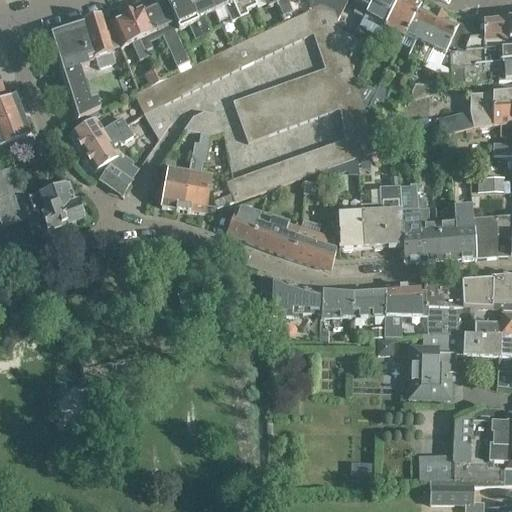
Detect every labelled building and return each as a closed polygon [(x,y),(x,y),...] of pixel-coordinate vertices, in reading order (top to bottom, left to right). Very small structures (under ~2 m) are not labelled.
[(204,40),(203,37),(185,0),(164,0),(163,1),(167,9),(177,32),(178,34),(189,29),(195,43),(204,40)] [(203,19),(215,14),(208,0),(185,0),(203,37),(210,34),(203,19)] [(231,24),(240,20),(230,0),(208,0),(215,14),(219,24),(229,19),(231,24)] [(257,8),(253,0),(230,0),(240,20),(249,16),(247,13),(257,8)] [(276,5),(273,0),(264,0),(268,9),(276,5)] [(280,15),(282,18),(291,14),(285,0),(273,0),(276,5),(278,9),(280,15)] [(310,0),(311,13),(321,8),(327,11),(328,0),(310,0)] [(347,2),(333,0),(328,0),(327,11),(331,13),(335,24),(342,12),(347,2)] [(363,21),(374,0),(349,0),(348,2),(357,7),(353,15),(363,21)] [(379,37),(400,0),(374,0),(363,21),(360,26),(379,37)] [(400,47),(420,11),(410,6),(410,2),(406,0),(402,0),(401,1),(400,0),(379,37),(378,38),(390,45),(391,42),(400,47)] [(174,34),(177,32),(167,9),(158,13),(155,5),(145,9),(160,41),(163,39),(177,69),(188,64),(174,34)] [(149,45),(160,41),(145,9),(143,10),(141,8),(136,11),(136,14),(127,18),(144,54),(151,51),(149,45)] [(331,13),(327,11),(321,8),(311,13),(303,17),(313,36),(317,48),(340,40),(338,33),(335,24),(331,13)] [(415,64),(438,20),(420,11),(400,47),(410,52),(406,60),(415,64)] [(303,41),(313,36),(303,17),(294,21),(303,41)] [(147,60),(144,54),(127,18),(119,21),(116,19),(111,22),(111,25),(109,25),(109,26),(120,50),(120,51),(130,47),(138,64),(147,60)] [(102,19),(75,28),(87,63),(94,61),(94,62),(95,62),(98,72),(114,67),(111,57),(113,56),(112,52),(120,50),(109,26),(104,28),(102,19)] [(447,51),(457,29),(438,20),(415,64),(423,69),(423,67),(435,73),(437,69),(447,51)] [(303,41),(294,21),(284,26),(293,46),(303,41)] [(457,54),(511,51),(511,23),(457,29),(447,51),(452,51),(453,52),(457,52),(457,54)] [(283,50),(293,46),(284,26),(274,31),(283,50)] [(88,68),(87,63),(75,28),(49,36),(77,123),(99,112),(96,102),(89,104),(79,71),(88,68)] [(283,50),(274,31),(264,36),(274,55),(283,50)] [(338,33),(340,40),(343,50),(347,52),(352,40),(338,33)] [(264,60),(274,55),(264,36),(254,40),(264,60)] [(264,60),(254,40),(245,45),(254,65),(264,60)] [(317,48),(320,59),(343,52),(343,50),(340,40),(317,48)] [(240,71),(254,65),(245,45),(231,52),(240,71)] [(213,60),(221,56),(223,55),(219,46),(209,51),(213,60)] [(497,68),(503,68),(511,67),(511,51),(457,54),(457,55),(449,55),(450,71),(478,69),(497,68)] [(231,52),(223,55),(221,56),(230,76),(240,71),(231,52)] [(352,85),(343,52),(320,59),(324,72),(331,92),(352,85)] [(211,61),(221,81),(230,76),(221,56),(213,60),(211,61)] [(221,81),(211,61),(201,66),(211,85),(221,81)] [(192,70),(201,90),(211,85),(201,66),(192,70)] [(511,83),(511,67),(503,68),(503,84),(511,83)] [(161,68),(153,72),(159,84),(167,79),(161,68)] [(451,87),(478,85),(478,86),(490,85),(490,77),(478,78),(478,69),(450,71),(451,87)] [(201,90),(192,70),(182,75),(191,95),(201,90)] [(159,84),(153,72),(144,76),(150,88),(159,84)] [(324,72),(314,75),(321,96),(331,92),(324,72)] [(181,99),(191,95),(182,75),(172,80),(181,99)] [(314,75),(304,79),(311,99),(321,96),(314,75)] [(301,103),(311,99),(304,79),(294,83),(301,103)] [(162,84),(171,104),(181,99),(172,80),(162,84)] [(294,83),(283,86),(290,107),(301,103),(294,83)] [(154,88),(163,108),(171,104),(162,84),(154,88)] [(352,85),(331,92),(338,112),(341,121),(361,114),(362,113),(354,90),(352,85)] [(280,111),(290,107),(283,86),(273,90),(280,111)] [(354,90),(362,113),(374,92),(364,87),(354,90)] [(374,92),(362,113),(363,115),(385,109),(388,103),(383,100),(387,92),(377,87),(374,92)] [(440,94),(438,88),(414,87),(410,95),(412,102),(440,94)] [(143,118),(159,143),(171,125),(163,108),(154,88),(133,98),(143,118)] [(273,90),(263,94),(270,114),(280,111),(273,90)] [(338,112),(331,92),(321,96),(328,116),(338,112)] [(256,108),(260,118),(270,114),(263,94),(253,97),(256,108)] [(511,95),(470,99),(469,116),(511,110),(511,95)] [(311,99),(318,120),(328,116),(321,96),(311,99)] [(256,108),(253,97),(232,104),(236,115),(256,108)] [(301,103),(308,123),(318,120),(311,99),(301,103)] [(0,127),(21,119),(14,100),(0,105),(0,127)] [(290,107),(297,127),(308,123),(301,103),(290,107)] [(280,111),(287,131),(297,127),(290,107),(280,111)] [(256,108),(236,115),(240,125),(260,118),(256,108)] [(499,130),(511,129),(511,110),(469,116),(438,124),(442,139),(476,130),(499,130)] [(270,114),(277,134),(287,131),(280,111),(270,114)] [(277,134),(270,114),(260,118),(264,128),(267,138),(277,134)] [(344,132),(363,125),(365,124),(361,114),(341,121),(340,121),(344,132)] [(183,134),(200,137),(210,139),(213,139),(222,136),(217,122),(203,115),(193,120),(183,134)] [(243,135),(264,128),(260,118),(240,125),(243,135)] [(0,127),(0,148),(29,138),(21,119),(0,127)] [(70,138),(82,157),(126,128),(121,121),(102,133),(95,122),(70,138)] [(374,155),(367,134),(363,125),(344,132),(342,132),(346,142),(353,162),(374,155)] [(105,167),(109,170),(99,184),(110,191),(121,174),(131,182),(138,173),(132,168),(133,165),(125,159),(122,161),(118,159),(111,148),(118,144),(120,147),(133,139),(126,128),(82,157),(93,175),(105,167)] [(267,138),(264,128),(243,135),(247,146),(267,139),(267,138)] [(511,129),(499,130),(499,140),(505,141),(504,148),(492,148),(492,157),(509,158),(511,158),(511,129)] [(201,170),(201,166),(205,166),(210,139),(200,137),(198,147),(193,146),(190,163),(192,164),(183,215),(189,216),(203,218),(210,179),(198,177),(199,172),(201,170)] [(36,155),(30,141),(8,149),(14,163),(36,155)] [(346,142),(335,145),(342,166),(353,162),(346,142)] [(332,169),(342,166),(335,145),(325,149),(332,169)] [(315,152),(322,173),(332,169),(325,149),(315,152)] [(315,152),(305,156),(312,176),(322,173),(315,152)] [(301,180),(312,176),(305,156),(294,160),(301,180)] [(450,157),(450,159),(450,169),(468,170),(467,158),(450,157)] [(450,159),(436,160),(437,175),(450,174),(450,159)] [(294,160),(284,163),(291,184),(301,180),(294,160)] [(175,214),(183,215),(192,164),(190,163),(180,162),(179,166),(180,168),(179,168),(178,174),(168,172),(161,210),(175,213),(175,214)] [(281,187),(291,184),(284,163),(274,167),(281,187)] [(274,167),(263,171),(271,191),(281,187),(274,167)] [(260,194),(271,191),(263,171),(253,174),(260,194)] [(120,198),(131,182),(121,174),(110,191),(120,198)] [(253,174),(243,178),(250,198),(260,194),(253,174)] [(240,202),(250,198),(243,178),(233,181),(240,202)] [(398,199),(402,249),(403,267),(421,266),(416,200),(415,187),(407,188),(407,198),(398,199)] [(360,216),(363,251),(372,250),(374,252),(379,251),(381,250),(402,249),(398,199),(397,188),(396,188),(390,188),(377,189),(377,192),(370,193),(370,208),(359,208),(360,216)] [(25,203),(21,204),(27,221),(33,241),(47,237),(82,225),(76,207),(74,208),(69,192),(65,190),(34,201),(34,199),(25,203)] [(216,210),(233,204),(231,197),(213,203),(216,210)] [(416,200),(421,266),(439,265),(436,228),(427,228),(426,217),(422,217),(421,212),(425,212),(424,199),(416,200)] [(472,234),(472,225),(471,221),(470,209),(452,210),(456,264),(474,262),(472,234)] [(249,246),(259,218),(236,210),(226,237),(249,246)] [(456,264),(452,210),(449,210),(449,215),(444,216),(445,227),(436,228),(439,265),(456,264)] [(363,251),(360,216),(336,218),(338,253),(342,252),(343,254),(349,253),(351,252),(363,251)] [(282,226),(259,218),(249,246),(288,262),(299,231),(289,228),(289,226),(283,224),(282,226)] [(511,236),(511,237),(511,219),(471,221),(472,225),(472,234),(492,232),(492,246),(510,245),(510,260),(511,259),(511,236)] [(330,275),(331,269),(333,255),(331,242),(299,231),(288,262),(330,275)] [(492,232),(472,234),(474,262),(492,261),(492,246),(492,232)] [(320,319),(321,297),(303,294),(287,289),(260,278),(260,295),(271,300),(271,315),(265,316),(265,334),(278,334),(279,321),(295,321),(295,318),(320,319)] [(471,313),(501,314),(511,315),(511,278),(502,278),(491,279),(491,285),(423,289),(424,311),(458,312),(471,313)] [(384,320),(383,328),(383,335),(422,337),(425,337),(424,311),(423,289),(419,290),(419,288),(384,291),(384,298),(384,320)] [(320,324),(351,322),(351,300),(321,297),(320,319),(320,324)] [(351,322),(384,320),(384,298),(351,300),(351,322)] [(470,327),(457,326),(458,312),(424,311),(425,337),(447,338),(499,340),(511,340),(511,320),(501,320),(501,314),(471,313),(470,327)] [(383,342),(383,335),(383,328),(376,328),(376,334),(374,333),(374,342),(377,342),(383,342)] [(455,362),(447,361),(447,338),(425,337),(422,337),(422,349),(410,348),(408,403),(451,404),(451,385),(454,385),(454,376),(455,376),(455,362)] [(455,359),(499,361),(499,340),(447,338),(447,361),(455,362),(455,359)] [(511,340),(499,340),(499,361),(511,361),(511,340)] [(383,342),(377,342),(377,360),(388,360),(393,353),(393,342),(383,342)] [(497,374),(496,390),(505,390),(506,375),(497,374)] [(511,488),(511,417),(507,417),(506,427),(472,426),(472,417),(454,424),(453,448),(452,459),(451,483),(450,491),(472,490),(503,489),(511,488)] [(418,485),(429,485),(451,483),(452,459),(417,460),(418,485)] [(450,491),(451,483),(429,485),(429,509),(464,509),(464,511),(481,511),(482,507),(473,507),(472,490),(450,491)]
